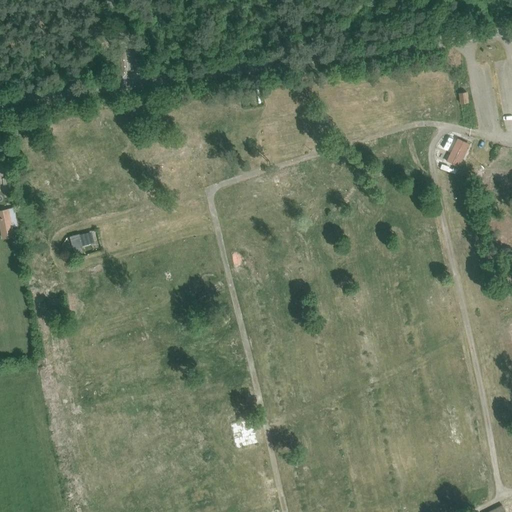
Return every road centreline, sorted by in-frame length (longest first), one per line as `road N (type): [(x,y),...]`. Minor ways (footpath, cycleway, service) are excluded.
road 1 (unclassified): [(138,84),(511,32)]
road 2 (track): [(210,191),(64,232),(60,255),(64,268),(81,267),(216,225)]
road 3 (track): [(266,430),(470,339)]
road 4 (unclassified): [(0,103),(138,84)]
